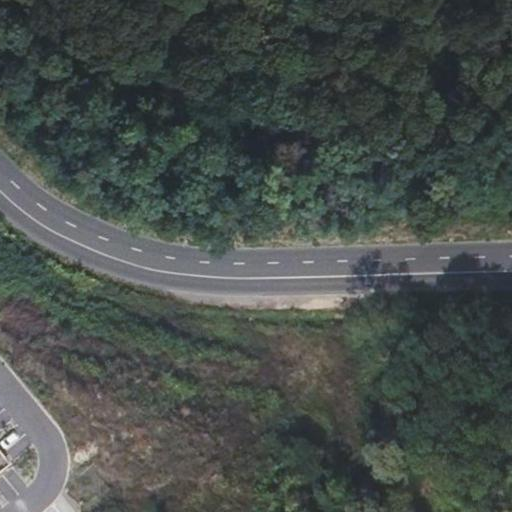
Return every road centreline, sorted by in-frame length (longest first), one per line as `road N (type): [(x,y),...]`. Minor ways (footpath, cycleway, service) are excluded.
road 1 (tertiary): [(0,189),(83,245),(192,276),(511,271)]
road 2 (unclassified): [(0,511),(42,475),(44,453),(0,394)]
